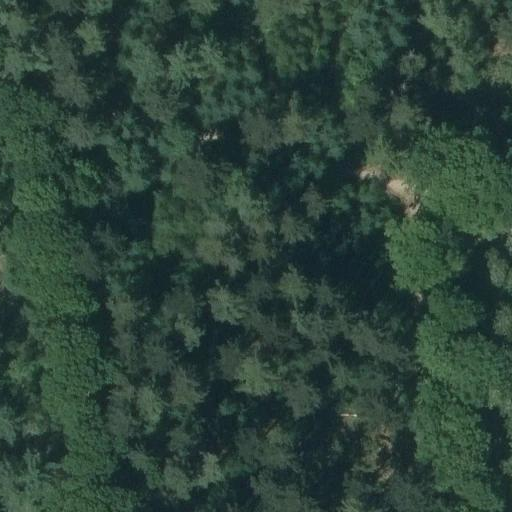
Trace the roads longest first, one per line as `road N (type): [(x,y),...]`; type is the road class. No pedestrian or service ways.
road 1 (track): [(511,214),(0,81)]
road 2 (track): [(40,94),(65,287),(109,511)]
road 3 (track): [(428,511),(411,189)]
